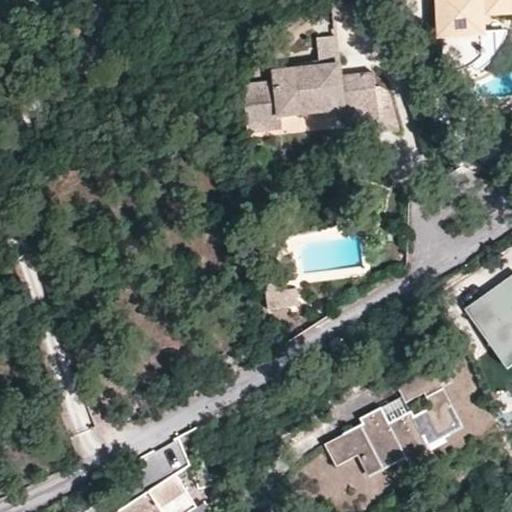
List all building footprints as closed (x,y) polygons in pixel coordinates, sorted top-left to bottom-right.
[(330,0),(334,11),(378,1),(377,0),(330,0)] [(488,59),(486,34),(484,7),(491,7),(493,13),(511,11),(511,0),(448,0),(442,14),(448,31),(446,34),(444,35),(446,77),(453,75),(463,73),(478,65),(488,59)] [(378,1),(334,11),(337,23),(381,12),(378,1)] [(511,33),(486,34),(488,59),(478,65),(481,74),(494,66),(503,56),(508,47),(511,33)] [(360,98),(358,75),(344,77),(339,36),(319,39),(322,68),(275,73),(276,83),(243,86),(247,131),(282,128),(281,116),(345,110),(344,100),(360,98)] [(377,73),(358,75),(360,98),(344,100),(345,110),(375,106),(379,87),(377,73)] [(394,95),(379,87),(375,106),(378,134),(398,132),(394,95)] [(268,293),(289,290),(285,262),(265,265),(268,293)] [(298,288),(289,290),(268,293),(271,310),(300,306),(298,288)] [(511,381),(511,289),(463,322),(506,385),(511,381)] [(425,393),(442,383),(452,378),(439,354),(394,377),(404,396),(407,402),(425,393)] [(445,389),(442,383),(425,393),(427,398),(445,389)] [(462,421),(445,389),(427,398),(432,408),(415,416),(411,411),(390,422),(382,408),(361,418),(363,424),(349,432),(361,455),(369,471),(403,453),(406,459),(414,472),(436,459),(429,445),(451,433),(449,428),(462,421)] [(407,402),(404,396),(382,408),(390,422),(411,411),(407,402)] [(464,426),(462,421),(449,428),(451,433),(464,426)] [(361,455),(349,432),(326,444),(337,468),(361,455)] [(372,477),(406,459),(403,453),(369,471),(372,477)] [(108,511),(180,511),(193,504),(170,471),(108,511)]
